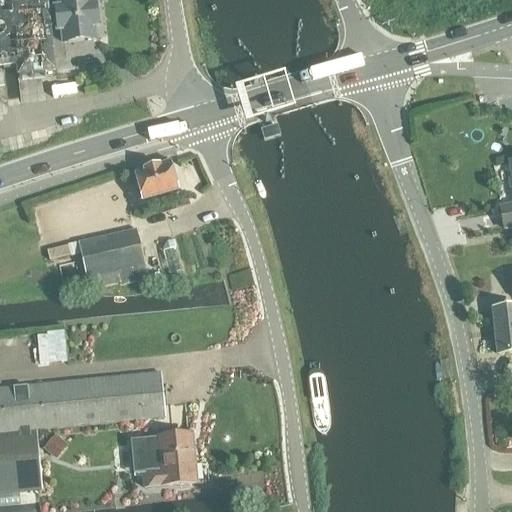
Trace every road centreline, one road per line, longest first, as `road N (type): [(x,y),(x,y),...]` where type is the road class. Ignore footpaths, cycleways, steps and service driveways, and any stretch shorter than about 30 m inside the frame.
road 1 (unclassified): [(474,511),(465,360),(369,70)]
road 2 (unclassified): [(303,511),(264,275),(197,119)]
road 3 (tertiary): [(0,179),(197,119)]
road 4 (unclassified): [(186,80),(0,125)]
road 5 (tertiary): [(197,119),(369,70)]
road 6 (tertiary): [(369,70),(511,26)]
